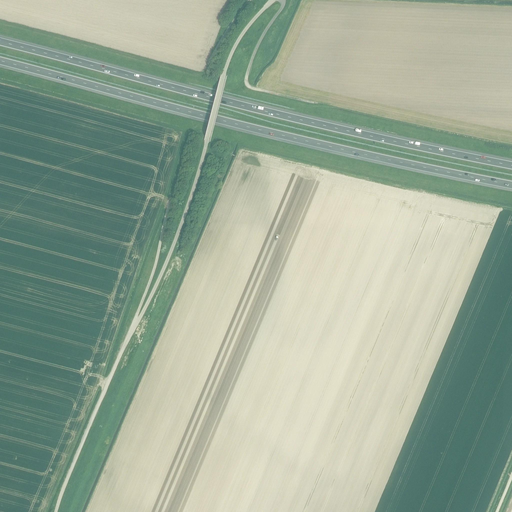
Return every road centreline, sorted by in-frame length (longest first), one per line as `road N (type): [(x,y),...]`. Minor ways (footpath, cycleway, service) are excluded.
road 1 (unclassified): [(55,511),(159,279),(230,54),(272,0)]
road 2 (motorway): [(0,60),(321,144),(511,184)]
road 3 (motorway): [(511,164),(0,41)]
